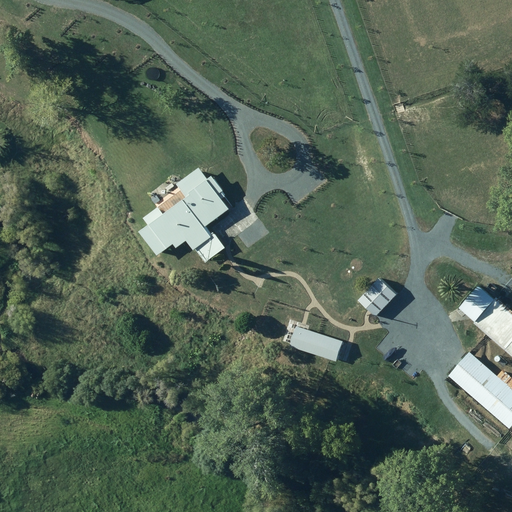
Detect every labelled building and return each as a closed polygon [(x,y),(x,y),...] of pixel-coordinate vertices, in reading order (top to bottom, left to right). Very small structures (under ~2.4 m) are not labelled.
[(235,208),(223,192),(203,166),(183,182),(189,189),(180,197),(175,190),(157,204),(160,208),(148,217),(153,224),(144,231),(163,256),(178,244),(182,248),(192,240),(211,264),(231,249),(213,226),(235,208)] [(432,289),(430,291),(446,316),(461,307),(437,269),(425,277),(432,289)] [(388,270),(360,298),(377,316),(406,288),(388,270)] [(482,287),(461,311),(511,356),(511,309),(499,298),(497,301),(482,287)] [(296,325),(290,346),(333,360),(340,339),(296,325)] [(470,353),(449,377),(511,430),(511,428),(511,376),(504,369),(497,377),(470,353)]
